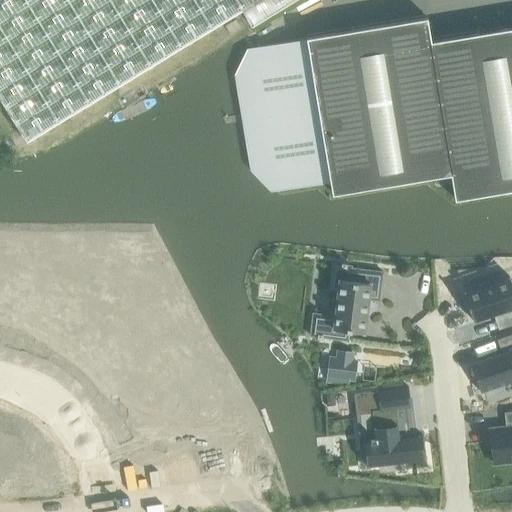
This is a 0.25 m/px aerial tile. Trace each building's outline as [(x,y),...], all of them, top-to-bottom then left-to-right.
[(0,0),(0,98),(27,143),(242,12),(251,27),(295,0),(0,0)] [(427,18),(306,38),(306,39),(326,159),(330,181),(332,195),(453,174),(458,199),(511,189),(511,28),(431,42),(427,18)] [(313,313),(310,336),(317,337),(317,338),(322,339),(322,337),(348,341),(349,331),(364,333),(368,299),(379,301),(383,272),(351,268),(351,266),(346,266),(347,264),(341,263),(341,265),(332,264),(329,291),(338,292),(335,316),(313,313)] [(475,321),(474,320),(500,311),(505,326),(511,324),(511,285),(509,276),(508,276),(508,278),(496,282),(494,276),(475,283),(477,288),(465,292),(465,291),(464,291),(474,322),(475,321)] [(471,363),(480,392),(511,381),(511,333),(496,339),(501,353),(471,363)] [(353,359),(354,352),(336,349),(336,357),(329,356),(325,383),(348,385),(349,380),(355,381),(357,359),(353,359)] [(366,464),(366,466),(422,459),(420,437),(422,437),(422,435),(416,435),(416,434),(410,435),(407,408),(411,408),(408,387),(377,391),(375,391),(375,393),(379,393),(381,409),(372,410),(374,430),(373,430),(374,438),(369,439),(370,441),(366,442),(368,463),(366,464)] [(325,394),(326,406),(335,405),(334,394),(325,394)] [(507,427),(489,429),(493,463),(511,460),(511,412),(505,413),(507,427)]
